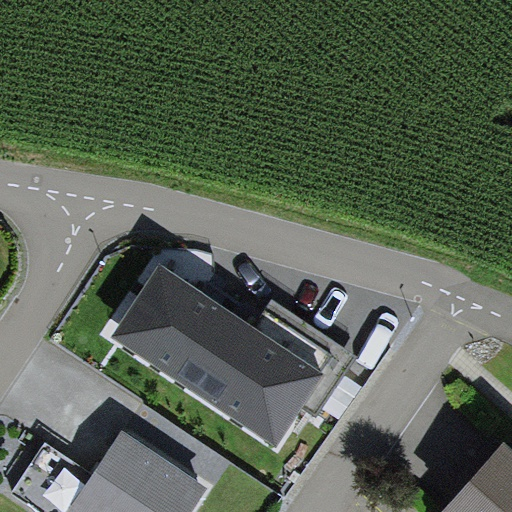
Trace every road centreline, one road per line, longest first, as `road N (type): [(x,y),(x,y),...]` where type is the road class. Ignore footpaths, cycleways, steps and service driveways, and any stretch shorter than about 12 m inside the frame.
road 1 (residential): [(464,291),(193,216),(76,197)]
road 2 (residential): [(464,291),(437,346),(321,511)]
road 3 (residential): [(76,197),(72,252),(0,361)]
